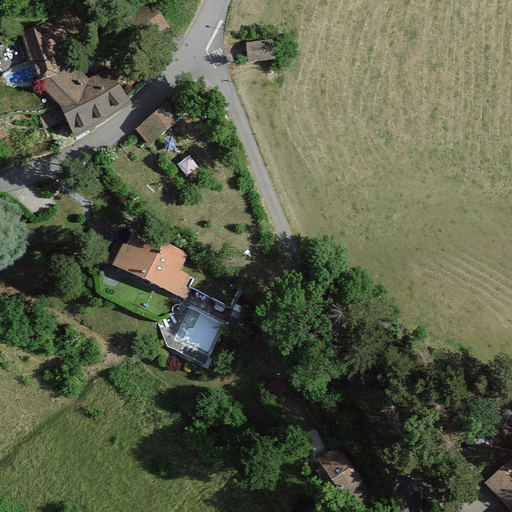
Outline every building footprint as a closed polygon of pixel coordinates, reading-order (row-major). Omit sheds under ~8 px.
[(155,7),(142,16),(159,40),(171,31),(155,7)] [(57,22),(22,33),(40,86),(61,106),(39,113),(45,130),(66,121),(74,142),(103,126),(129,106),(107,70),(88,82),(62,67),(55,59),(62,57),(55,37),(62,35),(57,22)] [(274,42),(250,44),(251,64),(275,63),(274,42)] [(168,105),(141,132),(154,145),(181,117),(168,105)] [(115,245),(106,263),(181,300),(191,280),(174,272),(182,256),(132,232),(123,250),(115,245)] [(333,443),(314,453),(342,490),(355,481),(333,443)] [(511,511),(511,467),(510,465),(485,488),(507,511),(511,511)]
